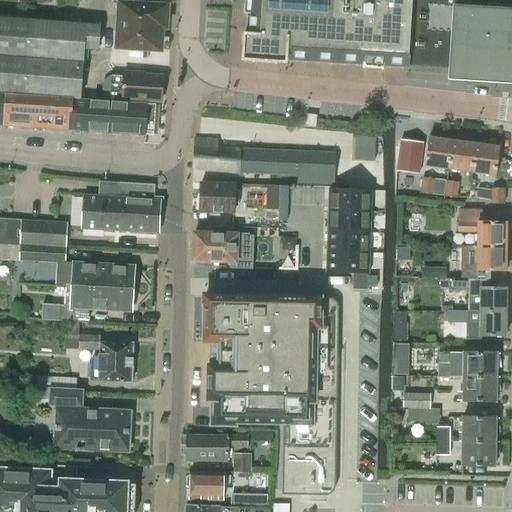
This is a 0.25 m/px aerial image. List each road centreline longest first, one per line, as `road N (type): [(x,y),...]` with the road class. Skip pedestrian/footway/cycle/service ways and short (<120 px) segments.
road 1 (residential): [(172,164),(163,511)]
road 2 (residential): [(201,70),(511,110)]
road 3 (residential): [(172,164),(0,151)]
